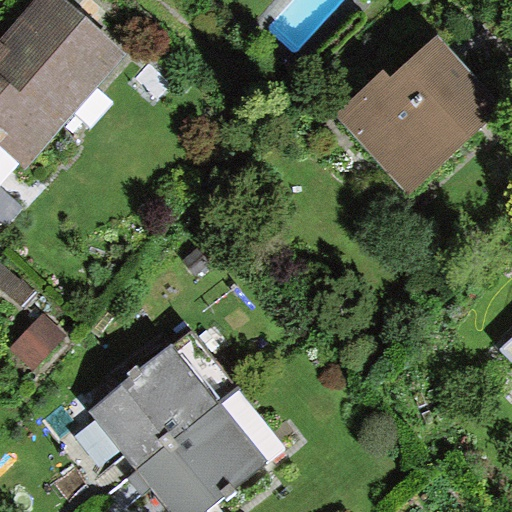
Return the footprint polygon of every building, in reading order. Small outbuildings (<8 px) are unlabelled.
[(0,145),(25,168),(125,55),(62,0),(34,0),(0,39),(0,145)] [(502,109),(433,34),(388,76),(382,69),(335,112),(410,194),(502,109)] [(0,259),(0,286),(21,305),(36,290),(0,259)] [(46,314),(11,351),(34,372),(68,336),(46,314)] [(194,334),(91,413),(167,511),(205,511),(285,450),(194,334)] [(511,344),(501,356),(511,366),(511,344)]
